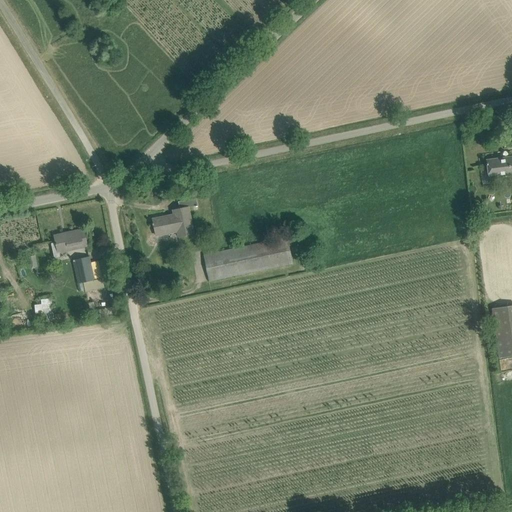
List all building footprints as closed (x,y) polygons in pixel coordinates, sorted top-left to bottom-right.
[(486,160),(488,170),(489,178),(490,178),(490,184),(501,183),(500,176),(511,174),(511,158),(500,160),(500,158),(486,160)] [(156,236),(166,234),(178,232),(178,236),(193,233),(188,207),(198,205),(196,198),(178,202),(179,209),(173,210),(174,215),(153,219),(153,223),(152,223),(153,225),(154,225),(156,236)] [(51,244),(54,258),(59,257),(58,252),(87,246),(83,230),(55,236),(56,242),(51,244)] [(284,232),(284,238),(205,255),(210,281),(294,263),(290,246),(296,245),(295,235),(292,236),(291,231),(284,232)] [(109,259),(91,263),(89,257),(74,260),(79,284),(83,283),(102,278),(101,275),(112,272),(109,259)] [(102,278),(83,283),(85,292),(104,288),(102,278)] [(35,323),(53,321),(50,299),(41,300),(42,310),(34,311),(35,323)] [(511,304),(489,307),(496,358),(511,355),(511,304)] [(92,320),(100,318),(98,310),(90,312),(92,320)]
